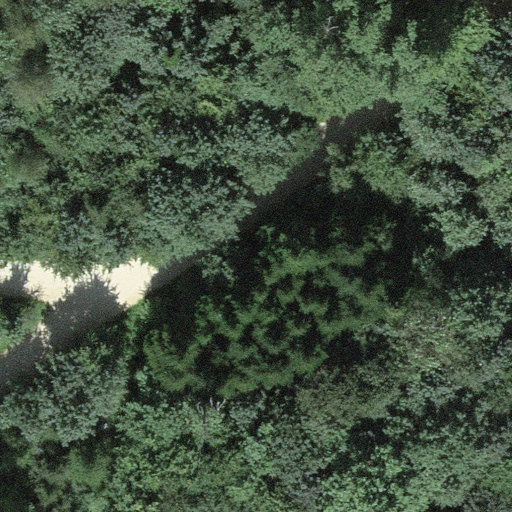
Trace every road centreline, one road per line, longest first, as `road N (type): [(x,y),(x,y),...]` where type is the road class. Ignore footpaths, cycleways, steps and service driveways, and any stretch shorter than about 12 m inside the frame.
road 1 (track): [(511,6),(138,277),(0,399)]
road 2 (track): [(0,278),(138,277)]
